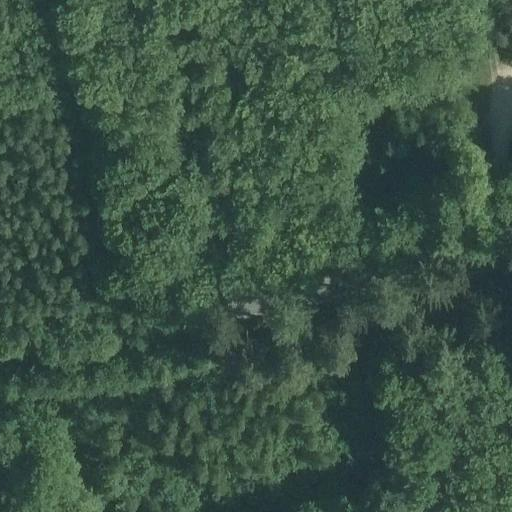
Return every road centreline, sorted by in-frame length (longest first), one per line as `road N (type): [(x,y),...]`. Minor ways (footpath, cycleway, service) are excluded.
road 1 (tertiary): [(0,355),(511,255)]
road 2 (track): [(424,511),(360,327)]
